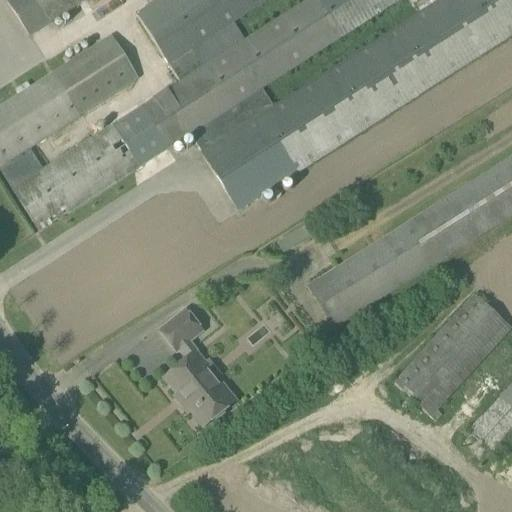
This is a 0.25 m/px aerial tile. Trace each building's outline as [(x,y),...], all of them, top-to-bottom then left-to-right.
[(53,76),(0,110),(0,174),(38,233),(139,168),(166,151),(188,137),(237,213),(511,36),(511,0),(438,0),(272,107),(261,89),(340,38),(399,0),(311,0),(245,43),(233,24),(270,0),(158,0),(135,15),(180,85),(139,111),(113,128),(43,173),(28,150),(79,117),(137,79),(111,39),(53,76)] [(3,0),(29,38),(86,0),(3,0)] [(511,159),(307,289),(333,330),(511,216),(511,159)] [(393,386),(429,419),(436,424),(442,417),(435,411),(509,330),(474,297),(393,386)] [(235,403),(187,344),(201,334),(184,313),(159,333),(176,354),(178,351),(187,362),(163,381),(202,430),(235,403)] [(483,468),(511,435),(511,386),(459,445),(483,468)]
